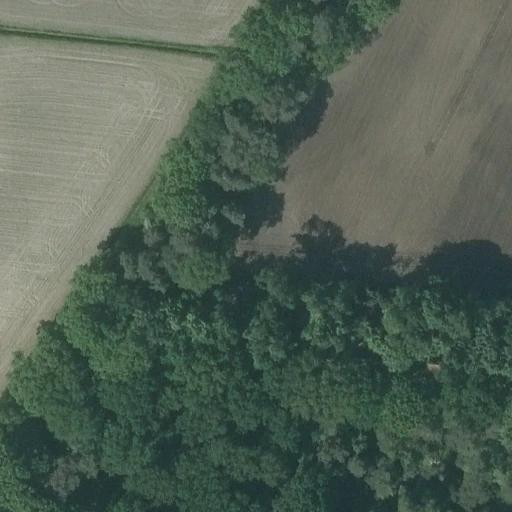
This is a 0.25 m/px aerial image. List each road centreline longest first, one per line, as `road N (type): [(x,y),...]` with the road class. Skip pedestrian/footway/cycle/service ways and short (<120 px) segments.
road 1 (track): [(0,409),(62,332),(103,306),(142,298),(511,331)]
road 2 (track): [(0,457),(64,373),(134,356),(511,386)]
